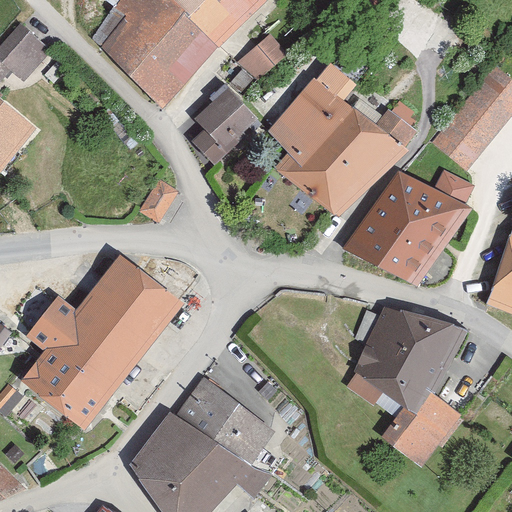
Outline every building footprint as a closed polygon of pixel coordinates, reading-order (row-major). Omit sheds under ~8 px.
[(122,0),(94,40),(162,110),(267,0),(122,0)] [(357,0),(374,17),(391,0),(357,0)] [(0,174),(37,130),(0,100),(0,85),(1,87),(10,77),(25,89),(53,54),(21,28),(0,54),(0,174)] [(245,69),(232,84),(248,98),(290,56),(273,37),(240,65),(245,69)] [(276,169),(338,218),(410,151),(406,148),(418,132),(412,127),(416,121),(411,117),(414,112),(399,100),(391,110),(388,107),(376,123),(347,99),(358,85),(331,63),(318,78),(315,76),(267,135),(289,153),(276,169)] [(435,144),(469,172),(511,120),(511,76),(499,66),(435,144)] [(195,142),(215,164),(260,123),(226,85),(210,100),(214,104),(196,119),(207,131),(195,142)] [(344,253),(421,288),(472,211),(400,174),(344,253)] [(180,191),(160,179),(140,212),(159,224),(180,191)] [(511,237),(485,306),(511,316),(511,237)] [(25,383),(84,430),(183,305),(122,256),(79,311),(61,297),(27,340),(47,356),(25,383)] [(382,439),(424,471),(465,418),(433,392),(465,331),(387,307),(356,375),(347,389),(375,409),(384,397),(404,409),(382,439)] [(173,414),(131,467),(163,511),(214,511),(239,486),(258,502),(274,478),(256,466),(278,435),(207,381),(181,419),(173,414)] [(0,501),(28,492),(0,464),(0,501)]
